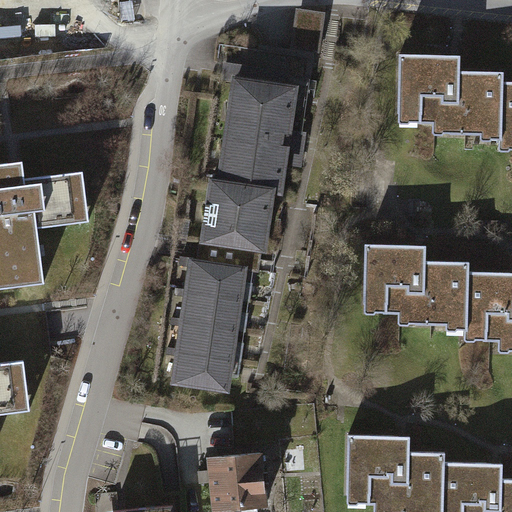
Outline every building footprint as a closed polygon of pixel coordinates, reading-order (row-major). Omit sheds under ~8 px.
[(399,55),(399,120),(433,120),(433,130),(481,129),(481,136),(500,136),(500,146),(511,146),(511,80),(503,81),(503,70),(459,70),(459,55),(399,55)] [(221,74),(229,75),(214,174),(274,183),(282,184),(297,82),(281,80),(283,69),(223,61),(221,74)] [(26,159),(0,162),(0,286),(43,281),(35,227),(91,218),(84,170),(29,178),(26,159)] [(214,174),(207,173),(195,256),(247,263),(258,265),(261,250),(265,250),(274,183),(214,174)] [(364,244),(364,309),(399,309),(399,319),(446,319),(446,325),(465,325),(465,336),(491,336),(491,346),(511,345),(511,270),(468,270),(468,259),(424,260),(424,244),(364,244)] [(228,392),(247,263),(195,256),(187,255),(169,383),(228,392)] [(0,414),(31,411),(25,361),(0,363),(0,414)] [(347,436),(346,502),(374,502),(373,511),(511,511),(511,481),(502,481),(502,465),(444,464),(444,453),(409,453),(409,436),(347,436)] [(266,448),(208,454),(213,509),(271,503),(266,448)]
